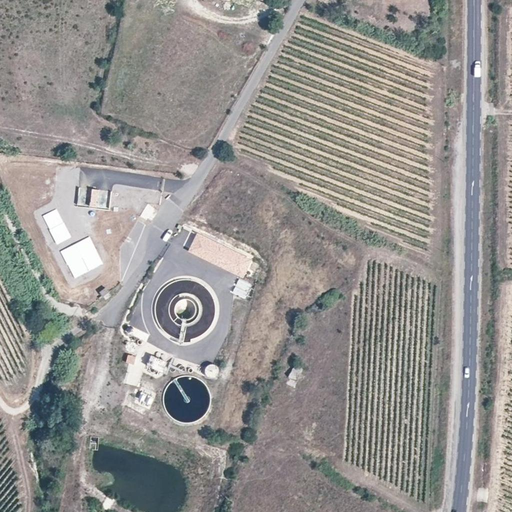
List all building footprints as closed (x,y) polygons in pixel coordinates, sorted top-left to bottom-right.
[(56,210),(43,217),(57,243),(71,236),(56,210)] [(137,250),(142,236),(135,234),(130,248),(137,250)] [(250,260),(197,234),(189,251),(242,276),(250,260)] [(89,237),(60,251),(74,278),(102,265),(89,237)] [(246,299),(252,285),(237,278),(231,292),(246,299)] [(128,355),(126,363),(135,365),(136,356),(128,355)] [(153,369),(163,371),(165,361),(155,359),(153,369)] [(205,373),(213,376),(216,366),(208,364),(205,373)] [(293,367),(287,385),(296,388),(302,370),(293,367)] [(137,386),(140,372),(127,370),(124,383),(137,386)]
